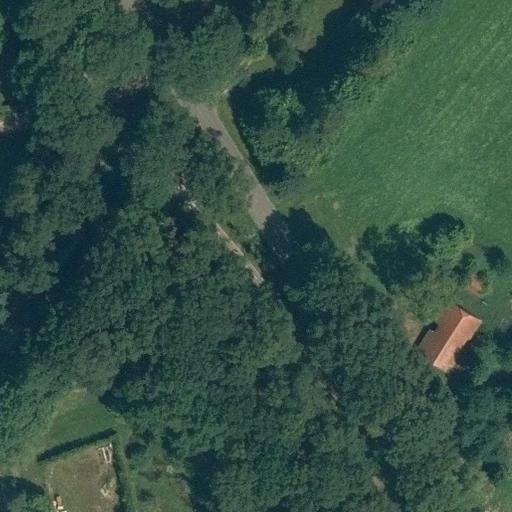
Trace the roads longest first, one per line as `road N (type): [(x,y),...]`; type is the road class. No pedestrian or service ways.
road 1 (secondary): [(438,511),(355,344),(166,69)]
road 2 (unclassified): [(166,69),(104,106),(0,128)]
